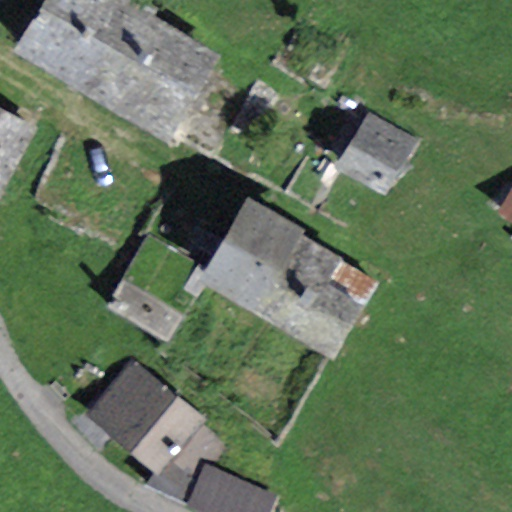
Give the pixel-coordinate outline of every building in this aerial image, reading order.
[(43,0),(13,53),(169,143),(220,57),(152,18),(157,9),(141,0),(43,0)] [(0,190),(35,131),(0,110),(0,190)] [(416,142),(366,113),(332,172),(382,201),(416,142)] [(511,188),(499,210),(511,217),(511,188)] [(246,198),(198,279),(334,360),(364,309),(325,286),(341,260),(300,236),(303,231),(246,198)] [(204,420),(134,360),(86,416),(156,477),(204,420)] [(203,464),(184,507),(194,511),(267,511),(275,496),(203,464)]
